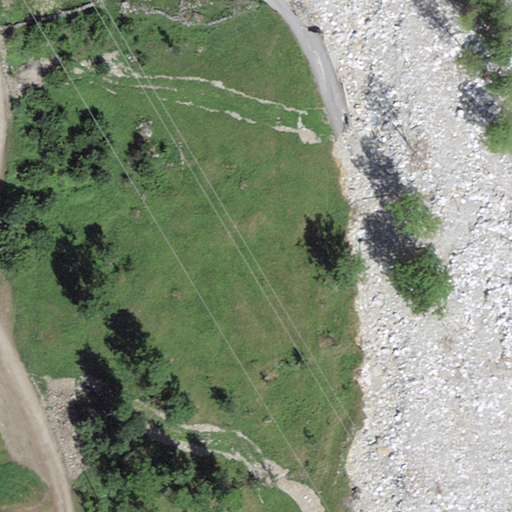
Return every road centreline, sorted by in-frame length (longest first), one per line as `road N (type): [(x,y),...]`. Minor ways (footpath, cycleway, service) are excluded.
road 1 (unclassified): [(511,381),(418,335),(309,41),(273,0)]
road 2 (track): [(64,511),(0,343)]
